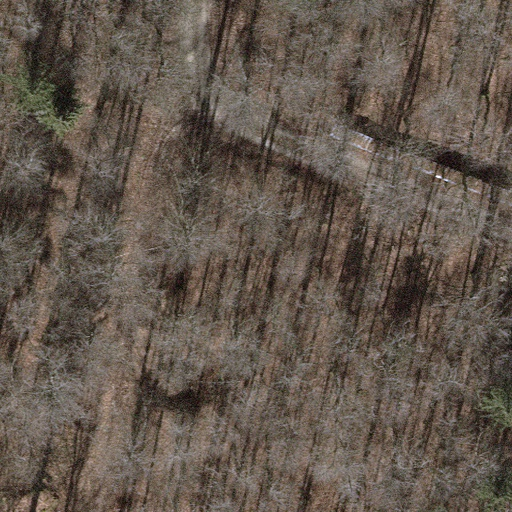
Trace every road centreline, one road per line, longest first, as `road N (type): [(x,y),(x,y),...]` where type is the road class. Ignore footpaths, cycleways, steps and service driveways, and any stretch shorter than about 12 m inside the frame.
road 1 (track): [(203,0),(184,96),(511,223)]
road 2 (track): [(184,96),(124,334),(64,511)]
